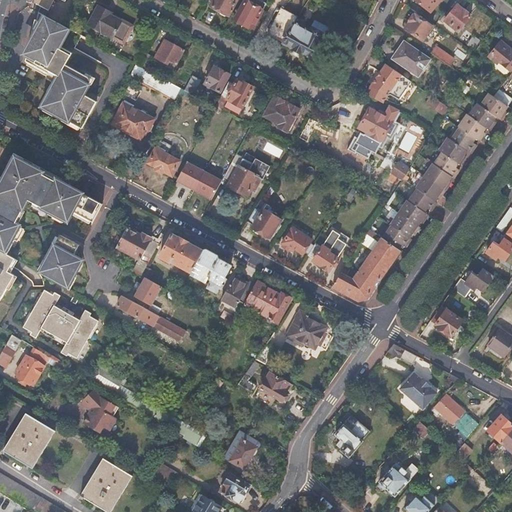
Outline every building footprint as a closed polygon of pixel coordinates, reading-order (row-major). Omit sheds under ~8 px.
[(34,0),(31,9),(46,17),(55,0),(63,0),(66,1),(66,0),(34,0)] [(213,0),(210,6),(228,15),(236,0),(213,0)] [(267,3),(261,0),(245,0),(236,19),(253,29),(267,3)] [(440,0),(415,0),(430,12),(440,0)] [(472,16),(459,5),(445,21),(459,31),(472,16)] [(114,15),(99,7),(89,26),(113,39),(122,22),(112,17),(114,15)] [(299,16),(282,7),(268,35),(302,53),(303,52),(312,57),(323,36),(324,37),(329,27),(316,21),(311,30),(296,22),(299,16)] [(433,27),(415,14),(405,29),(423,41),(433,27)] [(48,79),(49,81),(55,85),(43,108),(83,129),(97,102),(86,96),(85,93),(90,82),(88,77),(66,65),(72,53),(61,48),(70,30),(65,27),(49,19),(26,63),(48,75),(48,77),(48,79)] [(123,21),(122,22),(113,39),(125,45),(135,27),(123,21)] [(498,40),(489,52),(498,59),(497,59),(498,63),(507,70),(511,70),(511,68),(511,49),(510,48),(510,49),(498,40)] [(184,51),(165,41),(156,58),(167,64),(168,62),(176,66),(184,51)] [(405,42),(394,58),(419,76),(430,59),(405,42)] [(437,48),(432,54),(450,66),(454,60),(437,48)] [(154,57),(147,53),(139,67),(147,70),(154,57)] [(136,65),(130,76),(175,100),(177,98),(181,89),(172,84),(147,70),(139,67),(136,65)] [(412,83),(386,65),(371,88),(388,97),(389,95),(393,95),(401,100),(412,83)] [(229,75),(214,68),(205,84),(220,92),(229,75)] [(202,81),(193,76),(186,91),(194,96),(202,81)] [(237,81),(234,86),(227,101),(229,102),(243,109),(254,88),(244,83),(243,85),(237,81)] [(234,86),(228,83),(216,107),(217,108),(224,112),(229,102),(227,101),(234,86)] [(371,88),(367,94),(385,103),(388,97),(371,88)] [(186,91),(181,89),(177,98),(181,100),(183,95),(192,100),(194,96),(186,91)] [(499,90),(494,97),(507,106),(511,99),(499,90)] [(489,94),(481,106),(494,116),(502,121),(507,113),(503,110),(507,106),(494,97),(489,94)] [(284,101),(275,96),(264,117),(280,125),(278,129),(287,133),(300,109),(291,105),(290,106),(284,102),(284,101)] [(432,96),(427,103),(445,116),(445,115),(448,110),(450,108),(432,96)] [(134,106),(125,101),(113,124),(141,140),(142,138),(144,139),(155,120),(133,108),(134,106)] [(481,106),(478,104),(470,116),(484,126),(490,130),(495,123),(491,120),(494,116),(481,106)] [(371,108),(360,128),(364,130),(361,135),(362,138),(376,146),(379,145),(394,121),(397,122),(402,112),(391,106),(385,116),(371,108)] [(468,115),(463,122),(484,136),(486,134),(481,131),(484,126),(470,116),(468,115)] [(460,126),(461,127),(477,137),(481,140),(484,136),(463,122),(460,126)] [(455,135),(454,134),(451,139),(465,149),(472,153),(478,145),(474,142),(477,137),(461,127),(455,135)] [(94,139),(89,137),(85,145),(90,147),(94,139)] [(441,149),(444,151),(459,162),(461,163),(466,156),(462,153),(465,149),(451,139),(449,137),(441,149)] [(180,161),(156,148),(148,162),(172,176),(180,161)] [(437,158),(434,163),(450,174),(455,178),(460,169),(456,166),(459,162),(444,151),(438,159),(437,158)] [(237,154),(224,177),(231,181),(228,186),(248,197),(254,185),(258,187),(262,179),(263,180),(271,166),(256,158),(249,171),(239,166),(244,157),(237,154)] [(0,186),(0,249),(9,256),(21,232),(15,229),(17,225),(30,200),(70,221),(75,211),(95,222),(104,204),(16,157),(0,186)] [(409,169),(399,162),(392,173),(403,180),(404,178),(409,169)] [(450,174),(434,163),(425,175),(446,189),(451,182),(447,179),(450,174)] [(191,168),(186,165),(178,179),(183,182),(191,168)] [(214,181),(191,168),(183,182),(207,195),(214,181)] [(425,175),(417,187),(433,198),(435,195),(440,198),(446,189),(425,175)] [(413,193),(414,193),(410,199),(425,210),(427,206),(432,210),(438,202),(433,198),(417,187),(413,193)] [(410,199),(408,198),(399,211),(416,223),(418,219),(423,222),(429,213),(425,210),(410,199)] [(256,208),(247,221),(254,226),(253,228),(253,230),(258,233),(260,233),(261,230),(271,236),(281,220),(264,209),(260,214),(258,212),(259,211),(256,208)] [(511,217),(511,210),(510,209),(496,228),(502,232),(511,217)] [(399,211),(391,223),(407,235),(410,231),(414,235),(420,226),(416,223),(399,211)] [(387,229),(388,230),(383,237),(398,247),(401,244),(405,247),(412,238),(407,235),(391,223),(387,229)] [(142,235),(128,228),(118,247),(140,259),(144,252),(152,257),(159,244),(151,239),(151,238),(143,233),(142,235)] [(311,240),(292,228),(282,243),(291,249),(293,247),(303,254),(311,240)] [(376,232),(370,228),(364,237),(370,241),(376,232)] [(81,245),(63,235),(41,274),(69,290),(84,261),(75,256),(81,245)] [(180,239),(173,235),(161,257),(171,262),(172,261),(193,272),(204,251),(188,243),(189,241),(181,237),(180,239)] [(372,242),(377,245),(356,274),(348,269),(350,266),(347,264),(332,286),(358,300),(368,297),(401,249),(398,247),(383,237),(382,236),(380,240),(376,237),(372,242)] [(499,244),(494,241),(486,252),(495,259),(497,256),(503,261),(511,248),(511,243),(504,238),(499,244)] [(308,254),(314,258),(313,260),(329,271),(338,257),(329,251),(330,249),(323,244),(322,246),(316,242),(308,254)] [(0,259),(10,266),(14,259),(9,256),(0,250),(0,259)] [(207,250),(204,251),(193,272),(192,274),(207,282),(209,278),(212,279),(207,288),(217,293),(219,288),(222,289),(224,285),(226,286),(229,279),(225,277),(231,266),(219,260),(219,257),(207,250)] [(0,300),(15,276),(7,271),(10,266),(0,259),(0,300)] [(154,271),(147,267),(142,276),(146,278),(149,280),(154,271)] [(479,275),(474,272),(466,283),(460,278),(453,288),(465,297),(473,287),(475,289),(477,286),(484,291),(494,276),(483,268),(479,275)] [(248,284),(234,277),(222,299),(236,307),(238,301),(244,305),(251,292),(245,289),(248,284)] [(149,280),(146,278),(136,296),(152,305),(162,287),(149,280)] [(257,281),(251,292),(244,305),(278,324),(291,300),(257,281)] [(46,292),(24,330),(33,335),(31,337),(37,340),(42,332),(66,347),(62,355),(67,358),(69,355),(78,361),(99,325),(91,320),(92,317),(86,313),(80,323),(56,308),(62,298),(56,295),(54,298),(46,292)] [(123,296),(118,306),(155,327),(160,316),(123,296)] [(441,305),(431,320),(437,324),(436,325),(451,336),(462,320),(441,305)] [(312,316),(301,310),(287,337),(304,345),(305,343),(316,349),(327,328),(311,319),(312,316)] [(511,345),(511,336),(500,328),(488,344),(504,356),(511,345)] [(21,342),(11,336),(0,354),(0,364),(5,368),(21,342)] [(394,344),(389,351),(414,365),(418,357),(394,344)] [(274,350),(266,345),(257,358),(265,364),(274,350)] [(28,359),(26,358),(16,374),(16,378),(20,380),(18,383),(25,388),(27,384),(30,386),(35,384),(47,365),(68,377),(71,373),(34,350),(28,359)] [(260,363),(255,360),(239,385),(253,393),(257,386),(249,381),(260,363)] [(97,365),(89,381),(117,395),(125,379),(97,365)] [(267,380),(266,380),(261,388),(284,402),(284,401),(286,402),(291,394),(285,390),(289,384),(271,373),(267,380)] [(412,375),(398,390),(421,412),(436,396),(428,389),(429,388),(420,380),(419,381),(412,375)] [(460,379),(452,375),(448,380),(454,386),(460,379)] [(98,438),(105,430),(109,433),(118,422),(112,417),(118,411),(94,390),(79,406),(89,415),(81,423),(98,438)] [(121,392),(116,400),(175,436),(185,442),(184,444),(197,452),(198,450),(203,442),(185,430),(121,392)] [(446,394),(434,408),(466,437),(478,424),(446,394)] [(54,433),(25,415),(3,452),(32,470),(54,433)] [(511,424),(502,415),(488,430),(501,442),(511,429),(511,424)] [(344,424),(335,435),(341,440),(337,445),(342,449),(341,451),(350,458),(364,442),(363,440),(370,432),(357,422),(350,430),(344,424)] [(511,429),(501,442),(511,451),(511,429)] [(237,438),(242,441),(230,462),(243,471),(260,443),(241,432),(237,438)] [(242,441),(237,438),(224,459),(230,462),(242,441)] [(471,452),(462,444),(454,453),(462,461),(471,452)] [(112,511),(133,478),(103,460),(81,498),(105,511),(112,511)] [(405,471),(396,462),(379,481),(380,482),(375,488),(381,494),(387,489),(395,496),(419,470),(412,463),(405,471)] [(147,478),(167,490),(177,477),(156,465),(147,478)] [(250,486),(231,474),(220,492),(225,495),(224,497),(232,502),(233,500),(236,502),(241,494),(244,495),(250,486)] [(0,490),(29,508),(36,511),(61,511),(0,475),(0,490)] [(503,481),(497,476),(489,485),(495,490),(503,481)] [(421,500),(416,496),(404,508),(408,511),(427,511),(439,500),(429,491),(421,500)] [(217,511),(220,508),(201,498),(192,511),(217,511)]
